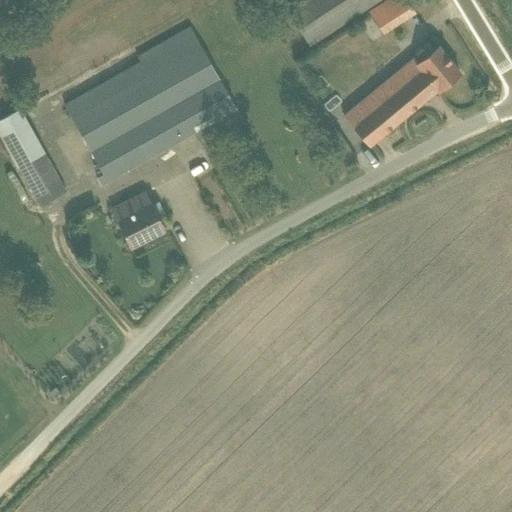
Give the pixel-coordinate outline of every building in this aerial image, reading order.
[(303,0),(287,11),(309,44),(376,0),(303,0)] [(405,0),(388,0),(384,3),(398,24),(415,13),(405,0)] [(101,185),(236,108),(189,26),(137,56),(140,60),(64,103),(104,172),(96,177),(101,185)] [(420,61),(437,44),(432,39),(415,57),(420,61)] [(460,74),(438,47),(418,64),(413,58),(345,116),(370,145),(437,90),(438,91),(460,74)] [(309,70),(315,65),(310,58),(304,63),(309,70)] [(20,108),(0,119),(0,134),(17,165),(40,205),(67,191),(44,150),(20,108)] [(164,230),(145,192),(128,200),(134,213),(117,221),(130,247),(164,230)] [(50,392),(55,397),(60,392),(55,387),(50,392)]
